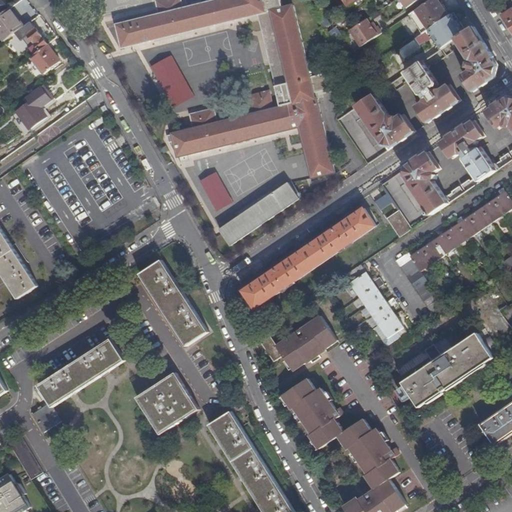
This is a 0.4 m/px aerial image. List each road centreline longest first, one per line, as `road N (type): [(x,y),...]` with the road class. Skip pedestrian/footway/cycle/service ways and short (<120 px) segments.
road 1 (residential): [(511,80),(212,283)]
road 2 (residential): [(256,392),(207,393),(192,382),(140,294),(47,354),(30,372),(17,409)]
road 3 (residential): [(43,0),(122,104),(183,222)]
road 4 (residential): [(418,313),(383,261),(511,170)]
road 5 (residential): [(183,222),(0,338)]
road 6 (unknown): [(0,170),(112,91)]
road 7 (residential): [(256,392),(321,511)]
road 8 (residential): [(17,409),(79,511)]
